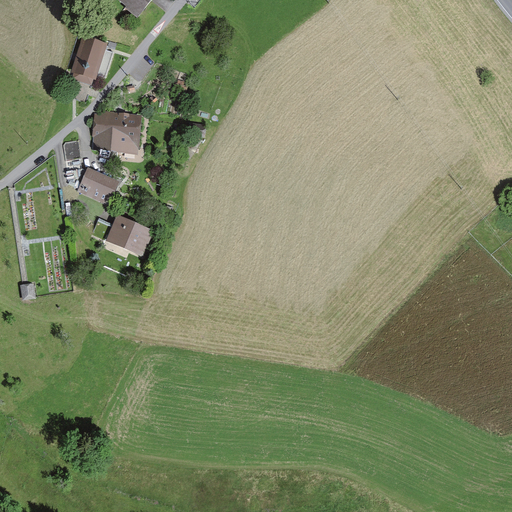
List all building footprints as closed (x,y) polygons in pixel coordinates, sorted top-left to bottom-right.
[(138,18),(152,0),(115,0),(116,0),(138,18)] [(70,74),(73,74),(71,79),(91,86),(93,81),(96,82),(98,75),(105,78),(113,53),(106,51),(107,47),(115,49),(117,44),(104,39),(102,43),(82,36),(70,74)] [(177,84),(175,83),(173,92),(175,93),(175,94),(185,97),(188,86),(184,86),(185,82),(178,80),(177,84)] [(138,155),(141,115),(100,111),(100,115),(95,114),(91,151),(138,155)] [(206,125),(190,123),(188,137),(204,139),(206,125)] [(190,161),(202,142),(198,139),(195,145),(190,142),(182,156),(190,161)] [(81,159),(79,140),(66,142),(63,146),(65,161),(80,159),(81,159)] [(65,161),(68,185),(78,189),(77,192),(109,206),(119,182),(87,168),(86,171),(81,169),(80,159),(65,161)] [(143,257),(154,231),(117,215),(106,242),(143,257)] [(104,240),(111,224),(99,218),(92,235),(104,240)] [(36,299),(34,283),(20,285),(22,301),(36,299)]
